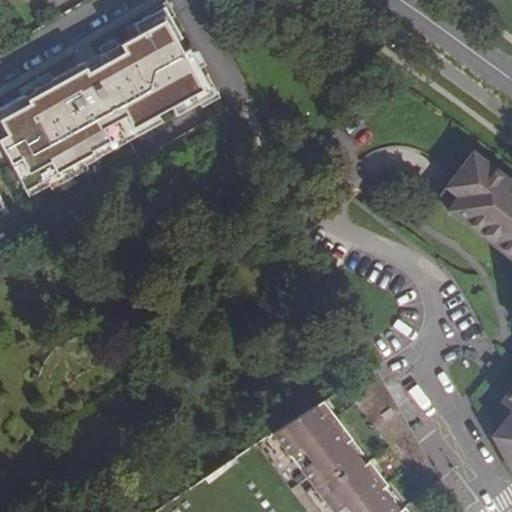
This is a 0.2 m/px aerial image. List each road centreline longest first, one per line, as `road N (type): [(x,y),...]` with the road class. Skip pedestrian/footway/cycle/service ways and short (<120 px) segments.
road 1 (residential): [(505,511),(439,389),(441,298),(430,273),(343,225),(299,182),(196,0)]
road 2 (residential): [(0,74),(123,0)]
road 3 (tertiary): [(511,80),(400,0)]
